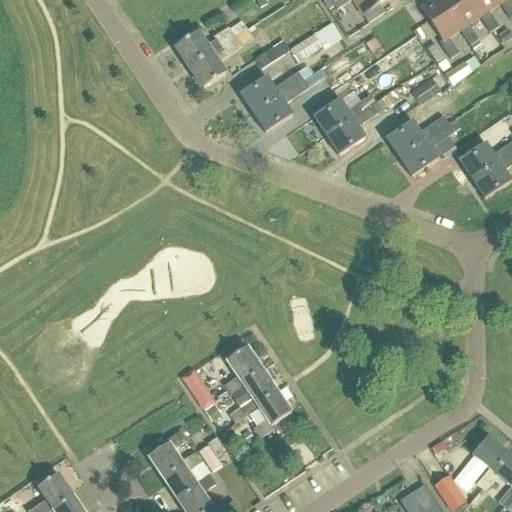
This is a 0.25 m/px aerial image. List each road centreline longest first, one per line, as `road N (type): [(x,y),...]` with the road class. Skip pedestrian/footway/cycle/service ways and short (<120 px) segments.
road 1 (residential): [(474,247),(198,145),(96,0)]
road 2 (residential): [(313,511),(466,401)]
road 3 (residential): [(466,401),(473,388),(474,247)]
